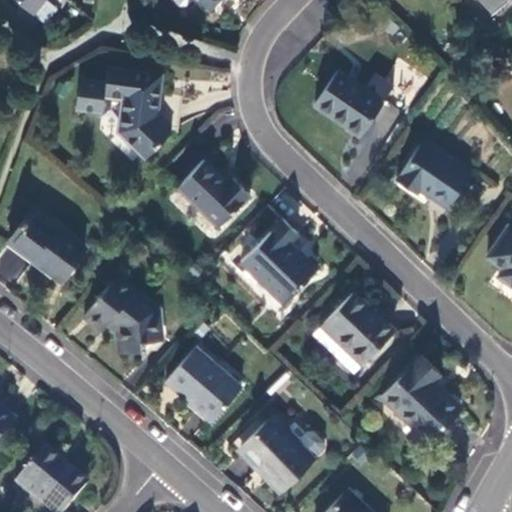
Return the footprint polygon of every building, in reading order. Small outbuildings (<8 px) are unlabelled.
[(52,0),(22,0),(47,20),(59,6),(52,0)] [(215,0),(170,0),(177,5),(185,6),(190,0),(194,0),(206,10),(215,0)] [(508,0),(479,0),(493,14),(508,0)] [(156,73),(106,67),(105,81),(79,78),(75,109),(101,113),(103,96),(122,99),(120,113),(117,132),(144,158),(169,131),(155,117),(160,88),(154,87),(156,73)] [(381,104),(335,74),(312,107),(357,137),(381,104)] [(115,117),(120,113),(122,99),(103,96),(101,113),(103,116),(115,117)] [(468,176),(421,143),(395,180),(416,193),(419,190),(445,208),(468,176)] [(202,159),(177,186),(218,225),(248,195),(231,176),(226,181),(202,159)] [(83,248),(31,208),(7,241),(59,281),(83,248)] [(282,219),(240,261),(283,303),(316,268),(288,242),(297,232),(282,219)] [(511,230),(508,227),(487,258),(502,268),(497,276),(511,286),(511,230)] [(158,311),(117,276),(84,316),(100,331),(107,323),(116,331),(119,353),(140,350),(141,353),(145,353),(144,342),(162,341),(158,311)] [(351,293),(321,322),(363,364),(392,332),(351,293)] [(352,374),(363,364),(321,322),(310,333),(352,374)] [(239,388),(194,348),(164,381),(209,422),(239,388)] [(418,359),(381,397),(426,441),(458,408),(432,382),(437,377),(418,359)] [(0,442),(16,423),(0,410),(0,442)] [(311,461),(269,418),(239,446),(268,478),(267,479),(279,491),(311,461)] [(65,511),(88,484),(44,447),(16,481),(55,511),(65,511)] [(368,511),(345,488),(321,511),(368,511)]
